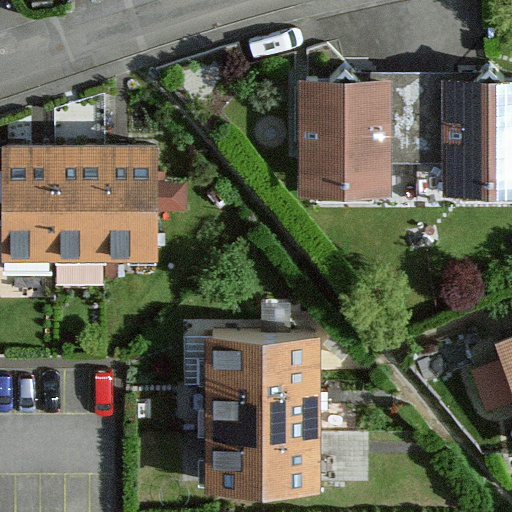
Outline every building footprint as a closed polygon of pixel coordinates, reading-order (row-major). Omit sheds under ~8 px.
[(511,71),(438,72),(439,185),(511,184),(511,71)] [(387,72),(295,72),(295,185),(387,185),(387,72)] [(54,133),(0,132),(0,248),(53,249),(54,133)] [(103,250),(104,134),(54,133),(53,249),(103,250)] [(152,251),(154,134),(104,134),(103,250),(152,251)] [(317,323),(194,325),(194,374),(195,425),(196,474),(319,473),(318,425),(317,373),(317,323)] [(511,326),(492,334),(511,390),(511,326)]
